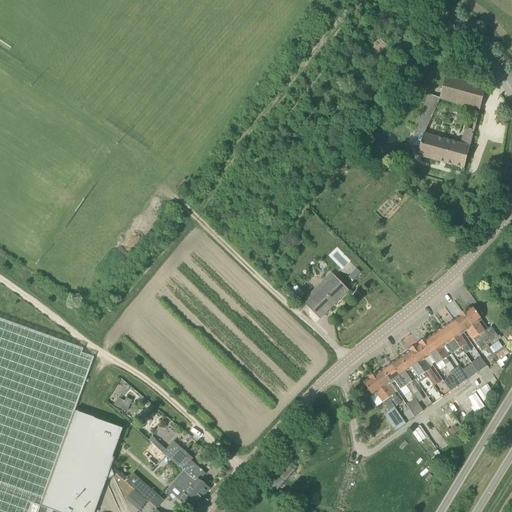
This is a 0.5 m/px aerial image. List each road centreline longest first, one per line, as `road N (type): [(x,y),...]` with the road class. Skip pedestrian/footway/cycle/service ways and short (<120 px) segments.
road 1 (tertiary): [(205,511),(511,212)]
road 2 (track): [(0,275),(246,467)]
road 3 (track): [(352,363),(201,221)]
road 4 (secondary): [(511,395),(441,511)]
road 5 (unclassified): [(511,91),(485,54),(425,0)]
